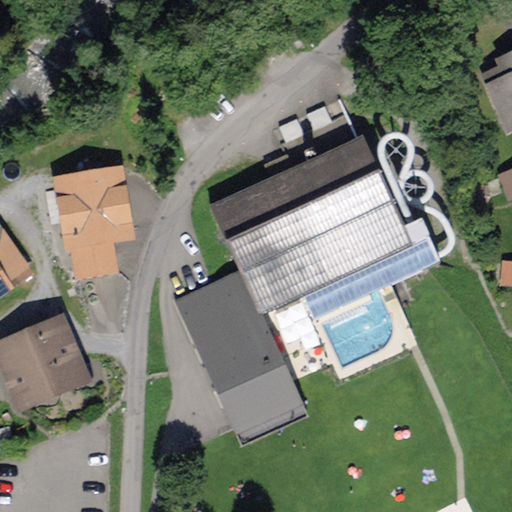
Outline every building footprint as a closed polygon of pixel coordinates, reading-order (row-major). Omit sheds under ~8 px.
[(511,62),(506,66),(508,71),(490,79),(511,124),(511,123),(511,62)] [(310,164),(211,208),(240,272),(175,301),(236,435),(303,405),(262,315),(303,297),(314,321),(371,295),(378,292),(441,264),(439,260),(422,223),(410,228),(405,231),(364,139),(359,141),(340,100),(274,130),(281,146),(298,139),(310,164)] [(287,156),(265,166),(271,178),(292,168),(287,156)] [(511,173),(503,178),(511,197),(511,196),(511,173)] [(115,181),(65,190),(79,271),(111,266),(106,234),(123,231),(115,181)] [(0,292),(28,271),(0,234),(0,292)] [(58,329),(3,352),(23,400),(78,377),(58,329)]
